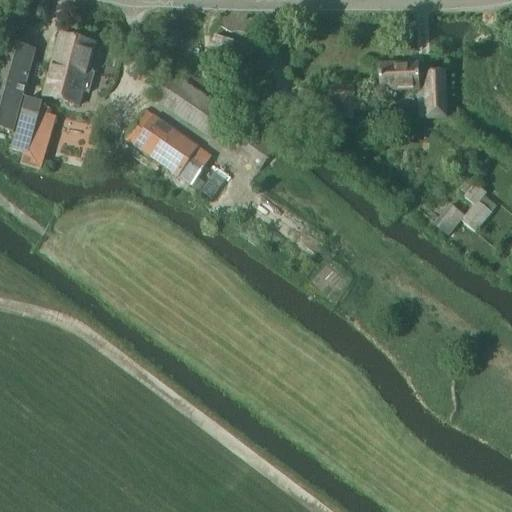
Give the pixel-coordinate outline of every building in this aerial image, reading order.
[(78,106),(82,94),(88,96),(94,75),(92,74),(95,64),(91,63),(95,45),(64,37),(61,36),(44,97),(56,100),(68,103),(78,106)] [(0,129),(13,133),(35,53),(24,50),(3,44),(0,55),(0,129)] [(419,66),(381,67),(381,93),(420,92),(420,86),(429,86),(429,95),(429,108),(443,109),(443,94),(443,77),(427,77),(427,78),(419,78),(419,66)] [(259,173),(276,148),(171,76),(153,101),(259,173)] [(354,122),(354,106),(354,87),(330,88),(330,106),(335,106),(335,122),(354,122)] [(42,174),(57,119),(41,114),(43,106),(27,101),(13,151),(24,154),(21,168),(42,174)] [(191,188),(208,164),(195,155),(199,149),(146,113),(125,143),(191,188)] [(450,207),(433,228),(447,238),(459,222),(476,235),(496,209),(484,200),(488,195),(475,186),(464,200),(474,208),(466,219),(450,207)]
